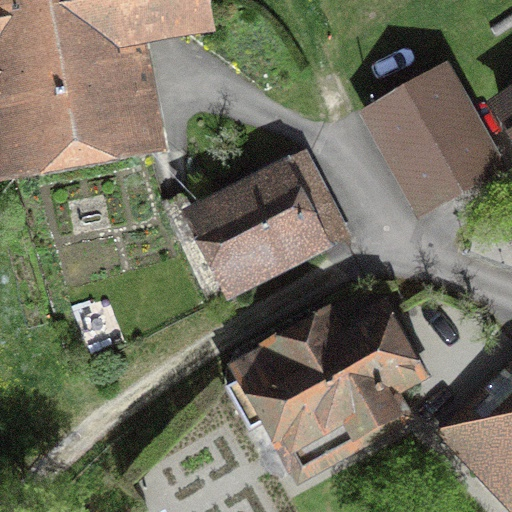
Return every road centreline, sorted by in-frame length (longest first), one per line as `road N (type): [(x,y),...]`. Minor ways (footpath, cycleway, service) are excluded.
road 1 (track): [(402,245),(337,270),(186,362),(0,504)]
road 2 (unclassified): [(511,288),(402,245),(350,154),(187,71)]
